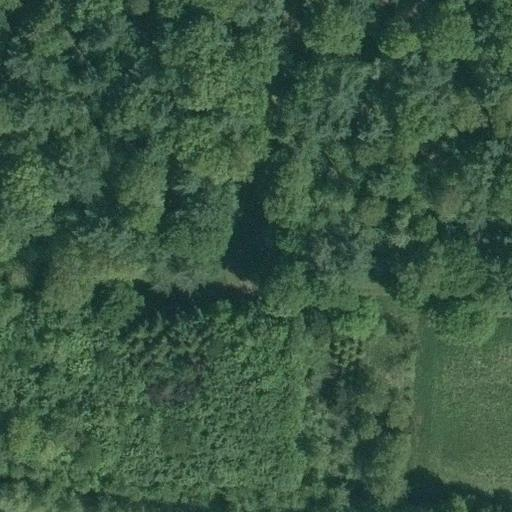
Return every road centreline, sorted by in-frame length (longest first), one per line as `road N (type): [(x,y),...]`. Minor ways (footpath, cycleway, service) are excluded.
road 1 (track): [(0,284),(511,293)]
road 2 (track): [(231,288),(295,0)]
